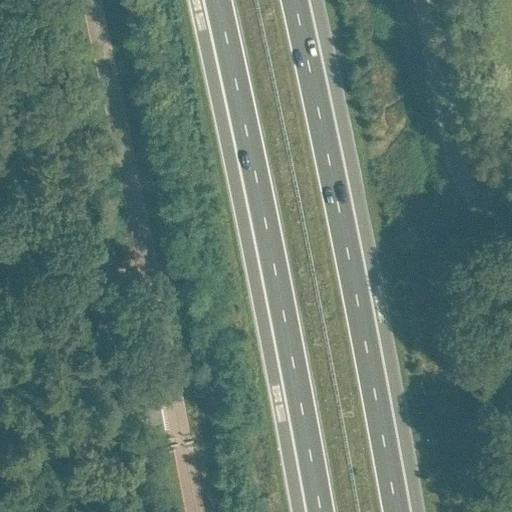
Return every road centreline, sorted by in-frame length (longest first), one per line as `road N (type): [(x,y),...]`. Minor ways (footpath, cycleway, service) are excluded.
road 1 (trunk): [(216,0),(320,511)]
road 2 (trunk): [(395,511),(296,0)]
road 3 (unclassified): [(173,398),(90,0)]
road 4 (unclassified): [(511,211),(478,200),(459,177),(418,0)]
road 5 (unclassified): [(0,449),(81,436),(173,398)]
